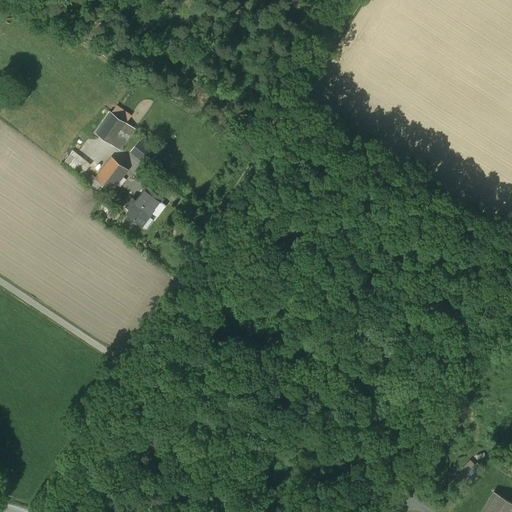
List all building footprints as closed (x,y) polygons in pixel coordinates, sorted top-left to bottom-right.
[(117,105),(112,113),(126,123),(127,122),(132,115),(117,105)] [(126,123),(112,113),(98,132),(97,132),(97,133),(114,145),(120,136),(129,124),(127,122),(126,123)] [(120,136),(114,145),(120,149),(127,140),(120,136)] [(145,146),(156,155),(161,149),(144,136),(139,141),(145,146)] [(145,146),(139,141),(132,151),(138,156),(145,146)] [(156,155),(145,146),(138,156),(149,164),(156,155)] [(75,157),(89,168),(91,164),(73,150),(65,162),(69,165),(75,157)] [(75,157),(69,165),(93,184),(97,179),(96,179),(92,176),(86,172),(89,168),(75,157)] [(112,158),(96,179),(111,190),(127,170),(112,158)] [(149,187),(137,202),(133,199),(133,198),(127,207),(131,210),(128,214),(143,225),(150,216),(149,215),(152,212),(160,201),(162,198),(163,199),(163,198),(149,187)] [(160,201),(152,212),(158,217),(166,206),(160,201)] [(511,511),(511,502),(495,492),(482,511),(511,511)]
